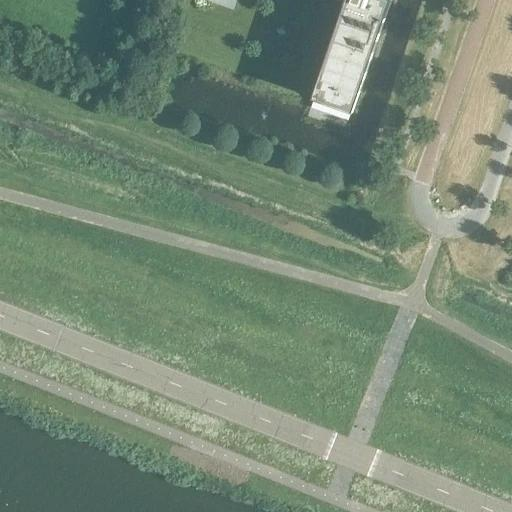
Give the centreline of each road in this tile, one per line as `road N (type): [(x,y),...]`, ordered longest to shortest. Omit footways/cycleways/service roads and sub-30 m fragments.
road 1 (tertiary): [(494,511),(0,316)]
road 2 (residential): [(486,0),(419,203),(440,228),(475,219),(511,128)]
